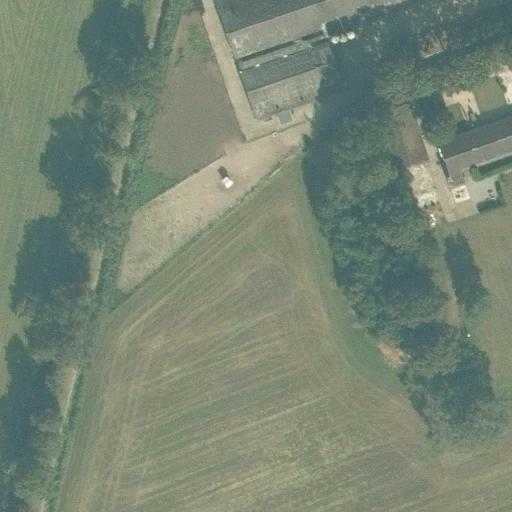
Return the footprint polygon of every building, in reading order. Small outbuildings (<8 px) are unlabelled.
[(323,37),(432,0),(220,0),(215,2),(255,121),(273,115),(287,110),(341,91),(323,37)] [(511,11),(503,15),(507,28),(511,26),(511,11)] [(410,36),(399,39),(403,52),(414,49),(410,36)] [(427,162),(408,103),(373,114),(392,173),(427,162)] [(287,110),(273,115),(277,126),(290,121),(287,110)] [(511,153),(511,117),(437,144),(452,187),(463,183),(459,172),(511,153)] [(449,191),(455,205),(473,199),(468,184),(449,191)]
